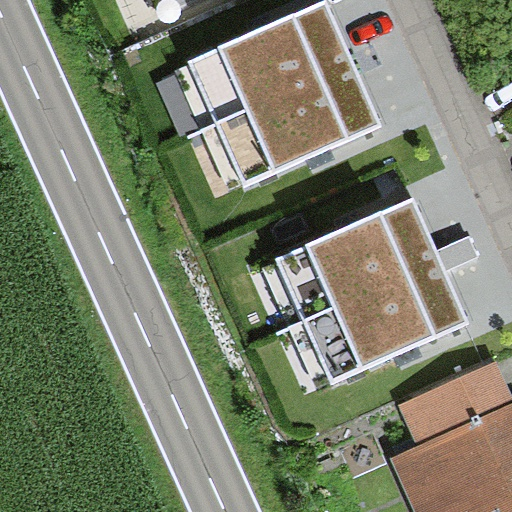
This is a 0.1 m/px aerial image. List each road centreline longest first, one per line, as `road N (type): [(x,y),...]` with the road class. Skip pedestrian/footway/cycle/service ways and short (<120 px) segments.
road 1 (secondary): [(230,511),(0,2)]
road 2 (residential): [(511,226),(408,0)]
